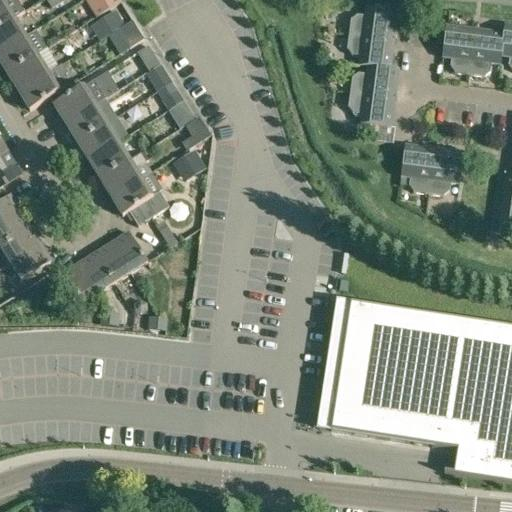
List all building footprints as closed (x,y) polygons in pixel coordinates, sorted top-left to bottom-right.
[(47,0),(53,9),(67,0),(47,0)] [(117,0),(87,0),(96,16),(118,2),(117,0)] [(3,1),(0,3),(0,28),(15,20),(3,1)] [(349,35),(394,41),(398,13),(367,9),(366,17),(358,16),(351,21),(349,35)] [(110,36),(128,25),(119,11),(98,24),(107,38),(110,36)] [(0,28),(0,54),(26,38),(15,20),(0,28)] [(132,23),(128,25),(110,36),(121,54),(143,41),(132,23)] [(511,27),(506,27),(505,36),(502,58),(509,59),(509,67),(511,72),(511,27)] [(471,77),(477,32),(446,28),(442,59),(451,60),(450,68),(455,75),(471,77)] [(0,54),(0,65),(6,76),(37,56),(48,50),(37,31),(26,38),(0,54)] [(485,78),(491,73),(492,65),(501,66),(502,58),(505,36),(488,33),(477,32),(471,77),(485,78)] [(368,67),(390,70),(394,41),(349,35),(347,51),(352,57),(361,58),(360,67),(368,69),(368,67)] [(6,76),(18,94),(49,75),(37,56),(6,76)] [(160,66),(154,57),(144,63),(150,73),(160,66)] [(18,94),(29,113),(71,87),(66,78),(67,74),(62,66),(49,75),(18,94)] [(156,93),(171,84),(160,66),(150,73),(145,76),(156,93)] [(351,95),(395,100),(399,71),(396,71),(390,70),(368,67),(368,69),(367,75),(359,75),(352,80),(351,95)] [(53,107),(65,126),(96,107),(105,101),(94,83),(84,88),(53,107)] [(182,103),(170,84),(156,93),(168,112),(182,103)] [(391,130),(395,100),(351,95),(349,109),(353,115),(362,116),(361,126),(391,130)] [(195,121),(184,103),(182,103),(168,112),(180,131),(186,127),(195,121)] [(96,107),(65,126),(77,145),(107,126),(96,108),(96,107)] [(209,138),(198,119),(195,121),(186,127),(193,139),(182,145),(186,152),(188,151),(208,139),(209,138)] [(77,145),(88,162),(118,143),(107,126),(77,145)] [(0,170),(2,175),(16,166),(7,151),(0,139),(0,170)] [(88,162),(99,181),(130,162),(118,143),(88,162)] [(414,194),(428,196),(434,151),(405,147),(401,178),(410,179),(409,188),(414,194)] [(173,165),(185,184),(207,170),(195,151),(173,165)] [(428,196),(444,198),(450,193),(451,185),(459,186),(464,155),(434,151),(428,196)] [(99,181),(111,199),(141,180),(136,172),(147,165),(142,156),(130,163),(130,162),(99,181)] [(16,166),(2,175),(9,185),(22,176),(16,166)] [(511,176),(506,176),(502,205),(511,205),(511,176)] [(129,214),(138,228),(169,209),(159,194),(152,198),(141,180),(111,199),(122,218),(129,214)] [(0,225),(20,213),(10,196),(0,202),(0,225)] [(498,234),(511,235),(511,205),(502,205),(498,234)] [(0,248),(0,249),(31,230),(20,213),(0,225),(0,248)] [(11,266),(42,247),(31,230),(0,249),(11,266)] [(113,244),(132,274),(148,265),(129,234),(113,244)] [(171,235),(163,239),(170,251),(178,246),(171,235)] [(96,254),(115,285),(132,274),(113,244),(96,254)] [(11,266),(21,282),(51,263),(42,247),(11,266)] [(79,265),(98,295),(115,285),(96,254),(79,265)] [(62,275),(81,305),(98,295),(79,265),(62,275)] [(330,434),(457,453),(454,475),(454,477),(511,486),(511,329),(353,305),(353,304),(336,302),(336,306),(337,306),(335,318),(349,320),(330,434)] [(100,326),(109,327),(110,315),(110,314),(101,314),(100,326)] [(109,327),(118,328),(119,315),(110,314),(110,315),(109,327)] [(149,333),(157,333),(158,321),(150,321),(149,333)] [(158,321),(157,333),(165,334),(166,322),(158,321)]
